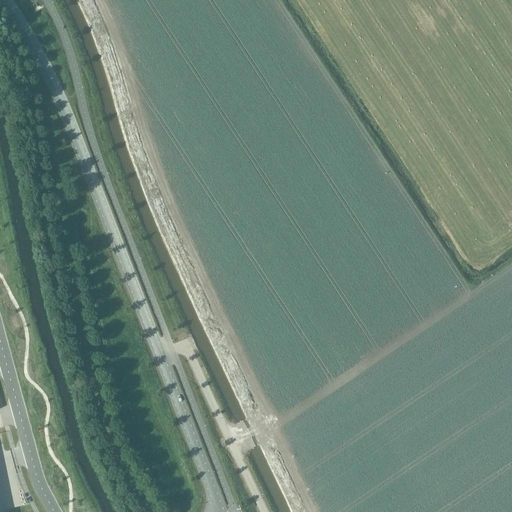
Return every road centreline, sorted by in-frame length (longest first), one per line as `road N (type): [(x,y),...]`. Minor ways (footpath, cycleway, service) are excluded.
road 1 (tertiary): [(220,511),(54,88),(5,0)]
road 2 (unclassified): [(54,511),(0,340)]
